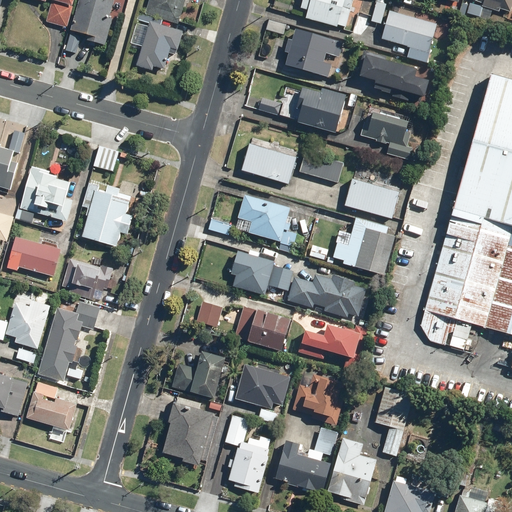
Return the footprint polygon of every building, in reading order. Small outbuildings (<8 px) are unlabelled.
[(116,0),(80,0),(72,31),(90,36),(89,41),(107,46),(114,18),(112,17),(116,0)] [(187,0),(150,0),(146,14),(180,25),(187,0)] [(306,18),(337,26),(337,24),(346,26),(352,0),(302,0),(301,8),(308,10),(306,18)] [(511,0),(477,0),(476,2),(482,4),(482,6),(499,11),(500,9),(510,13),(511,7),(511,0)] [(74,8),(53,2),(47,22),(68,28),(74,8)] [(470,3),(466,13),(479,17),(482,7),(470,3)] [(407,57),(426,62),(437,24),(389,11),(381,39),(410,46),(407,57)] [(265,30),(283,35),(286,24),(268,19),(265,30)] [(184,32),(151,22),(138,67),(154,71),(155,67),(166,71),(171,54),(177,56),(184,32)] [(285,65),(328,77),(334,55),(339,57),(343,43),(296,30),(293,41),(288,39),(284,52),(289,53),(285,65)] [(360,81),(421,98),(425,83),(414,80),(417,72),(383,63),(385,57),(368,52),(360,81)] [(511,79),(492,74),(420,326),(429,340),(444,344),(448,333),(453,331),(452,335),(467,339),(472,323),(511,334),(511,365),(511,367),(511,79)] [(297,122),(336,133),(347,95),(322,88),(320,92),(303,87),(297,109),(301,110),(297,122)] [(349,102),(355,104),(357,96),(351,94),(349,102)] [(258,109),(279,115),(282,103),(262,98),(258,109)] [(360,135),(389,143),(386,153),(409,159),(412,147),(408,146),(411,132),(407,131),(410,122),(373,112),(370,123),(364,121),(360,135)] [(0,185),(12,189),(19,162),(13,161),(16,151),(2,147),(2,144),(0,143),(0,185)] [(249,143),(242,170),(289,184),(297,157),(249,143)] [(305,151),(299,171),(338,182),(344,163),(305,151)] [(51,172),(33,167),(21,208),(68,221),(74,199),(68,198),(72,182),(59,179),(60,175),(51,173),(51,172)] [(353,179),(345,205),(392,219),(400,192),(353,179)] [(91,184),(76,234),(119,247),(123,232),(129,233),(134,216),(128,214),(137,184),(123,180),(120,189),(108,185),(106,191),(99,189),(100,186),(91,184)] [(237,217),(251,221),(248,231),(280,241),(290,208),(243,195),(237,217)] [(15,217),(0,212),(0,243),(1,239),(8,241),(15,217)] [(343,260),(342,263),(384,275),(395,236),(386,233),(388,227),(355,217),(347,245),(336,242),(332,257),(343,260)] [(211,219),(208,228),(228,234),(231,224),(211,219)] [(61,249),(16,237),(8,268),(19,271),(20,267),(54,276),(61,249)] [(233,286),(265,294),(274,261),(237,251),(231,274),(236,275),(233,286)] [(101,267),(70,259),(61,291),(102,302),(105,289),(108,290),(114,268),(102,265),(101,267)] [(274,265),(268,285),(287,290),(293,271),(274,265)] [(347,316),(348,313),(357,315),(364,288),(355,285),(357,282),(334,275),(332,279),(314,274),(313,280),(294,275),(287,300),(312,306),(313,303),(325,307),(324,310),(347,316)] [(16,342),(39,349),(51,306),(32,300),(30,306),(16,302),(6,334),(17,338),(16,342)] [(224,307),(204,301),(197,321),(217,327),(224,307)] [(249,339),(249,341),(281,351),(291,317),(257,307),(257,309),(244,305),(235,335),(249,339)] [(81,313),(58,307),(39,374),(65,381),(70,362),(74,363),(78,346),(75,345),(77,340),(78,340),(84,321),(79,320),(81,313)] [(305,330),(299,351),(324,358),(326,350),(346,355),(343,367),(357,371),(369,329),(355,325),(355,328),(343,325),(342,328),(328,324),(325,335),(305,330)] [(178,364),(172,385),(214,397),(225,357),(202,351),(197,369),(178,364)] [(271,408),(272,402),(282,405),(290,376),(244,363),(235,398),(271,408)] [(313,372),(309,386),(299,383),(292,408),(312,413),(311,418),(336,424),(347,382),(313,372)] [(29,382),(0,373),(0,410),(19,416),(29,382)] [(385,386),(375,422),(390,426),(382,451),(395,455),(413,394),(385,386)] [(163,387),(161,394),(175,398),(177,390),(163,387)] [(27,418),(70,430),(78,404),(56,397),(55,401),(44,398),(45,394),(35,391),(27,418)] [(169,422),(171,422),(163,452),(183,458),(182,462),(199,466),(214,413),(174,402),(169,422)] [(261,407),(258,417),(278,423),(281,413),(261,407)] [(235,482),(234,486),(258,493),(269,456),(267,455),(269,448),(267,448),(270,437),(262,434),(261,439),(249,436),(247,442),(244,441),(248,426),(244,425),(246,418),(236,415),(233,422),(230,421),(224,443),(238,447),(228,480),(235,482)] [(286,440),(275,480),(322,492),(330,462),(322,460),(324,453),(330,454),(337,431),(320,427),(314,449),(310,448),(308,456),(297,454),(300,443),(286,440)] [(344,437),(328,491),(341,495),(340,498),(364,505),(377,459),(360,454),(363,443),(344,437)] [(384,511),(430,511),(436,492),(393,481),(384,511)] [(487,502),(460,495),(455,511),(500,511),(503,502),(489,497),(487,502)]
